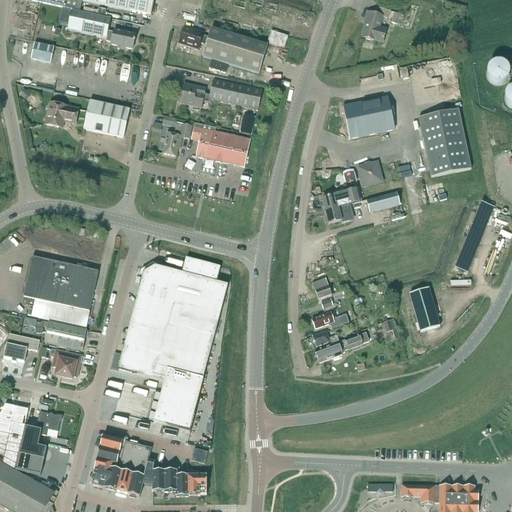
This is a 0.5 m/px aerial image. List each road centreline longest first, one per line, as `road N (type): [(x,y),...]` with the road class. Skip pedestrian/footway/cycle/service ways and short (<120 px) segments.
road 1 (tertiary): [(257,423),(335,415),(432,379),(479,336),(511,275)]
road 2 (unclassified): [(295,375),(305,188),(326,101),(302,88)]
road 3 (unclassified): [(123,222),(160,37)]
road 4 (residential): [(94,401),(140,226)]
road 5 (tertiary): [(262,257),(302,88)]
road 6 (unclassified): [(344,465),(511,469)]
road 7 (tertiary): [(262,257),(257,423)]
road 8 (unclassified): [(30,208),(4,84)]
road 9 (tertiary): [(262,257),(140,226)]
